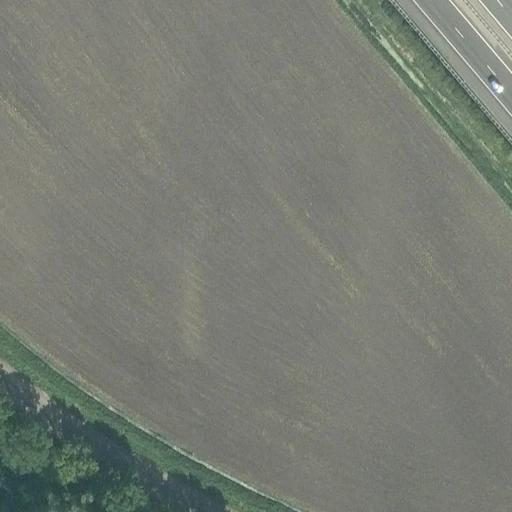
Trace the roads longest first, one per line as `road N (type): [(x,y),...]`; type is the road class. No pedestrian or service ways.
road 1 (residential): [(188,511),(57,435),(0,391)]
road 2 (motorway): [(420,0),(511,108)]
